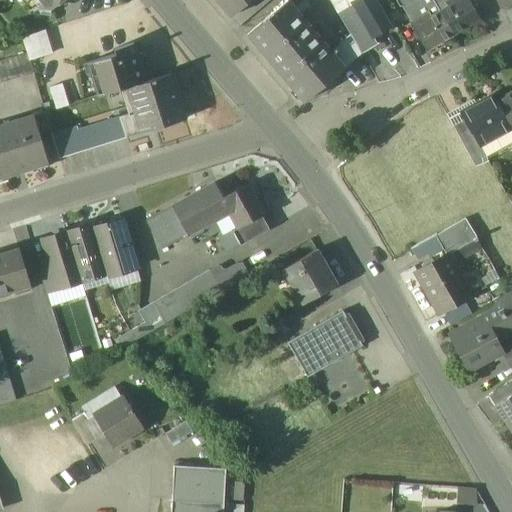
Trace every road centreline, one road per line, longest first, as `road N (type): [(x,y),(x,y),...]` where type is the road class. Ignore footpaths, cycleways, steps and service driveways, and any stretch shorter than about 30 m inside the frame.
road 1 (residential): [(511,507),(281,133)]
road 2 (residential): [(0,220),(281,133)]
road 3 (residential): [(281,133),(403,96),(511,42)]
road 4 (residential): [(281,133),(164,0)]
